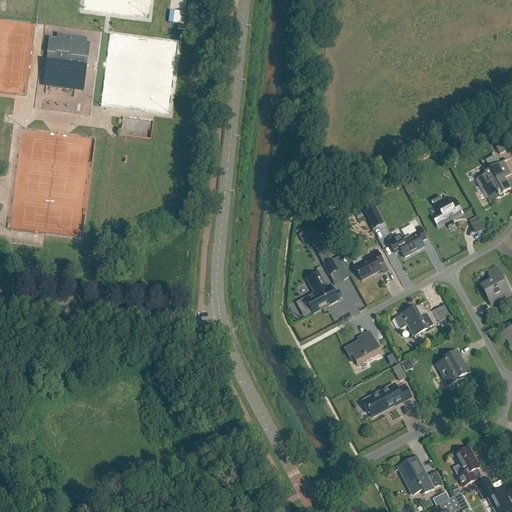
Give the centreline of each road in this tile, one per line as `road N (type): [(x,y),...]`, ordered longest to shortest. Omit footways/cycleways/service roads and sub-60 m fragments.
road 1 (tertiary): [(217,317),(239,0)]
road 2 (residential): [(217,317),(0,301)]
road 3 (unclassified): [(305,493),(444,429),(507,429)]
road 4 (unclassified): [(82,511),(128,482),(270,421)]
road 5 (residential): [(511,378),(448,272)]
